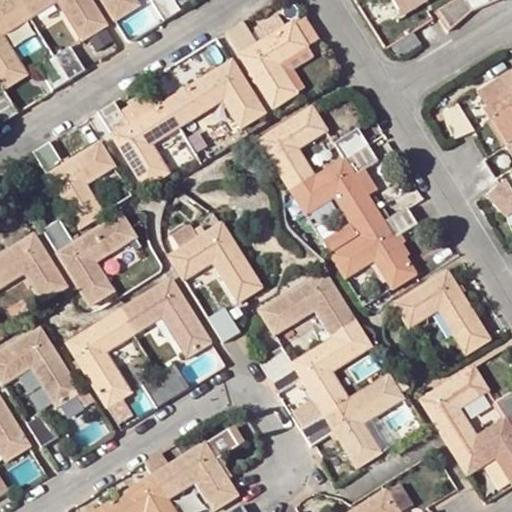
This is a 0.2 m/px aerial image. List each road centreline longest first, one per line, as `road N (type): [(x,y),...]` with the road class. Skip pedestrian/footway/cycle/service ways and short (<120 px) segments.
road 1 (residential): [(32,511),(241,386),(287,463)]
road 2 (residential): [(240,0),(0,159)]
road 3 (residential): [(385,104),(511,306)]
road 4 (residential): [(385,104),(511,30)]
road 5 (residential): [(325,0),(385,104)]
